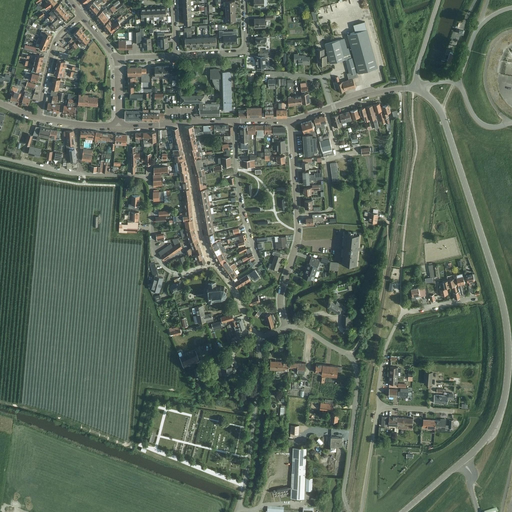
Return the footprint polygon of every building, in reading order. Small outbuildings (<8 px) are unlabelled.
[(56,0),(51,0),(44,6),(47,10),(51,7),(57,2),(56,0)] [(95,0),(94,1),(88,6),(91,10),(97,5),(99,3),(102,1),(102,0),(95,0)] [(329,2),(319,5),(319,7),(315,8),(316,13),(331,9),(329,2)] [(101,9),(100,8),(102,6),(99,3),(97,5),(91,10),(94,14),(101,9)] [(55,15),(63,8),(59,4),(50,12),(52,14),(53,13),(55,15)] [(58,18),(66,12),(63,8),(55,15),(53,17),(49,19),(51,21),(57,17),(58,18)] [(99,20),(107,13),(110,11),(109,9),(107,10),(106,8),(102,10),(95,15),(99,20)] [(108,14),(111,12),(110,11),(107,13),(99,20),(102,24),(110,17),(108,14)] [(69,16),(66,12),(58,18),(49,26),(53,30),(56,27),(55,26),(59,23),(58,22),(61,19),(63,21),(69,16)] [(265,19),(255,19),(255,27),(265,27),(265,19)] [(106,30),(113,24),(115,23),(114,22),(112,23),(110,20),(103,26),(106,30)] [(344,38),(325,44),(330,63),(345,59),(345,60),(349,73),(347,74),(349,80),(339,83),(337,76),(335,77),(336,81),(333,82),(335,89),(338,88),(339,92),(356,87),(353,78),(354,78),(358,76),(357,73),(377,67),(365,21),(354,24),(356,32),(348,34),(352,49),(354,57),(352,58),(351,52),(348,53),(344,38)] [(116,29),(114,26),(116,25),(115,23),(113,24),(106,30),(109,34),(116,29)] [(77,37),(83,32),(80,28),(72,35),(73,36),(75,35),(77,37)] [(45,33),(43,37),(50,40),(52,35),(42,30),(41,33),(43,34),(44,33),(45,33)] [(224,30),(220,30),(220,37),(224,37),(224,44),(229,43),(229,42),(237,42),(236,34),(232,34),(232,32),(224,33),(224,30)] [(80,41),(86,36),(83,32),(77,37),(77,38),(75,39),(76,40),(78,39),(80,41)] [(158,36),(157,36),(158,47),(161,47),(161,48),(168,47),(168,37),(165,37),(164,33),(157,33),(158,36)] [(262,37),(256,37),(256,46),(267,45),(266,37),(269,37),(269,33),(262,34),(262,37)] [(141,41),(144,41),(144,48),(151,48),(151,38),(144,38),(144,35),(140,35),(141,41)] [(90,40),(86,36),(80,41),(79,43),(82,47),(90,40)] [(46,50),(48,45),(37,40),(36,43),(39,44),(39,43),(40,43),(39,47),(46,50)] [(129,40),(119,40),(119,49),(132,49),(132,44),(131,42),(129,42),(129,40)] [(316,53),(318,53),(318,64),(326,64),(326,55),(324,55),(324,49),(316,49),(316,53)] [(456,58),(457,54),(450,51),(447,60),(453,62),(453,61),(454,57),(456,58)] [(258,56),(257,56),(257,67),(266,67),(265,57),(268,57),(268,52),(258,53),(258,56)] [(294,62),(299,62),(299,63),(305,63),(305,64),(310,64),(310,57),(306,57),(306,55),(299,55),(299,54),(294,54),(294,62)] [(163,76),(162,66),(155,67),(155,72),(152,72),(153,79),(159,79),(159,76),(163,76)] [(175,71),(169,72),(169,66),(162,66),(163,76),(166,76),(166,78),(175,78),(175,71)] [(128,74),(128,76),(141,76),(142,82),(150,81),(149,73),(146,73),(146,68),(141,68),(141,67),(128,67),(128,70),(126,70),(126,74),(128,74)] [(231,76),(231,71),(223,71),(220,71),(220,69),(217,69),(214,68),(212,69),(210,69),(210,77),(213,77),(213,79),(213,80),(214,82),(215,84),(214,85),(214,86),(215,87),(215,88),(216,89),(217,89),(218,89),(219,89),(220,90),(220,91),(221,92),(221,93),(221,94),(222,95),(222,96),(222,97),(222,98),(221,100),(221,101),(221,102),(222,103),(217,104),(217,102),(211,102),(211,104),(205,104),(205,107),(217,106),(220,106),(220,109),(224,109),(224,110),(225,110),(227,110),(228,110),(232,110),(231,103),(232,100),(231,98),(231,93),(232,91),(231,89),(231,80),(231,78),(231,76)] [(67,73),(65,72),(55,70),(54,75),(65,78),(67,73)] [(26,71),(25,75),(31,76),(31,80),(38,82),(39,75),(26,71)] [(0,74),(0,82),(3,83),(4,80),(8,82),(10,75),(6,74),(5,76),(0,74)] [(304,90),(308,90),(308,87),(307,87),(306,82),(300,83),(302,94),(301,94),(301,95),(302,103),(310,102),(311,102),(310,98),(309,98),(308,93),(305,93),(304,90)] [(13,91),(10,99),(18,102),(21,94),(13,91)] [(204,95),(196,95),(191,95),(191,91),(181,91),(181,95),(181,102),(199,102),(200,110),(199,110),(200,115),(206,115),(206,116),(220,115),(220,109),(220,106),(217,106),(205,107),(205,104),(205,101),(204,95)] [(24,96),(21,103),(28,105),(30,98),(27,97),(29,93),(25,92),(24,96)] [(89,95),(79,95),(78,105),(98,106),(98,97),(88,97),(89,95)] [(302,103),(301,95),(288,97),(289,105),(302,103)] [(53,112),(54,104),(55,96),(52,96),(51,103),(48,103),(47,111),(53,112)] [(69,114),(70,106),(71,99),(68,98),(67,106),(64,105),(63,113),(69,114)] [(379,111),(381,119),(384,118),(380,103),(373,105),(375,112),(379,111)] [(383,110),(384,114),(383,114),(384,118),(389,116),(388,113),(391,112),(389,104),(383,106),(384,110),(383,110)] [(372,105),(366,107),(370,120),(373,119),(376,128),(379,128),(377,121),(372,105)] [(262,107),(247,108),(247,109),(239,109),(239,118),(262,117),(262,107)] [(265,107),(265,117),(274,117),(273,107),(265,107)] [(364,116),(365,122),(369,121),(365,107),(359,109),(361,116),(364,116)] [(358,109),(350,111),(352,119),(360,117),(358,109)] [(154,110),(154,113),(154,121),(160,121),(160,117),(164,117),(164,113),(160,113),(160,110),(154,110)] [(142,120),(143,112),(143,111),(136,111),(125,111),(125,120),(142,120)] [(349,111),(339,114),(341,122),(342,125),(346,124),(346,121),(351,119),(349,111)] [(324,114),(318,116),(321,125),(320,125),(321,129),(325,128),(324,123),(327,122),(324,114)] [(333,123),(334,127),(341,125),(338,115),(332,117),(333,123)] [(311,120),(301,123),(304,133),(306,132),(306,134),(304,134),(302,134),(304,155),(314,154),(314,151),(317,151),(316,136),(313,136),(313,130),(314,130),(313,127),(314,126),(313,122),(312,122),(311,120)] [(225,130),(228,130),(229,126),(229,125),(214,125),(214,130),(221,130),(221,133),(225,133),(225,130)] [(248,139),(247,125),(238,126),(239,133),(241,133),(241,146),(248,146),(248,139)] [(256,134),(255,125),(247,125),(248,139),(252,139),(252,133),(254,133),(254,134),(256,134)] [(265,134),(265,125),(255,125),(256,134),(265,134)] [(49,139),(51,129),(36,126),(33,135),(37,136),(37,140),(39,140),(40,136),(44,137),(44,138),(49,139)] [(173,143),(169,143),(170,145),(171,150),(173,150),(173,149),(182,147),(178,129),(177,128),(172,129),(174,136),(171,137),(173,143)] [(57,130),(51,129),(49,139),(50,139),(50,138),(56,139),(56,138),(57,130)] [(75,145),(74,131),(74,130),(64,131),(64,136),(66,136),(67,145),(75,145)] [(95,139),(96,131),(81,130),(81,136),(86,136),(86,139),(95,139)] [(149,132),(143,132),(143,138),(143,139),(144,142),(144,141),(144,143),(150,143),(150,141),(152,141),(156,141),(156,131),(149,132)] [(200,133),(200,131),(195,131),(194,131),(194,132),(186,133),(186,139),(198,137),(197,133),(200,133)] [(143,132),(135,133),(135,139),(136,143),(139,142),(139,138),(143,138),(143,132)] [(114,141),(114,134),(102,133),(101,142),(105,143),(106,142),(106,140),(114,141)] [(126,145),(127,134),(116,134),(115,142),(122,142),(122,145),(126,145)] [(276,144),(276,151),(285,151),(285,144),(285,140),(278,140),(278,137),(272,138),(272,141),(276,141),(276,144)] [(195,138),(186,139),(189,149),(197,148),(198,151),(200,151),(201,150),(199,141),(196,142),(195,139),(195,138)] [(332,150),(330,140),(329,139),(324,140),(320,141),(323,153),(326,152),(329,151),(332,150)] [(30,146),(28,154),(39,156),(41,149),(30,146)] [(77,161),(75,149),(74,149),(74,146),(67,147),(67,150),(68,162),(77,161)] [(174,153),(171,153),(172,156),(174,155),(184,153),(182,147),(173,149),(173,150),(174,153)] [(90,161),(92,149),(84,148),(82,160),(90,161)] [(203,156),(201,150),(200,151),(198,151),(197,148),(189,149),(192,160),(202,158),(204,157),(204,156),(203,156)] [(139,163),(139,158),(140,158),(139,153),(131,153),(131,165),(138,165),(138,163),(139,163)] [(175,159),(173,159),(174,162),(176,162),(185,160),(184,153),(174,155),(175,159)] [(222,157),(218,157),(218,163),(223,163),(223,166),(231,165),(230,156),(222,157)] [(202,158),(192,160),(194,171),(202,169),(202,167),(203,167),(201,160),(206,159),(205,157),(204,157),(202,158)] [(312,161),(311,158),(302,159),(302,162),(301,162),(302,168),(308,168),(308,164),(312,163),(312,165),(314,164),(314,161),(312,161)] [(186,164),(185,160),(176,162),(174,162),(175,164),(177,164),(178,172),(173,172),(187,172),(186,164)] [(202,169),(194,171),(196,176),(205,174),(204,171),(204,170),(206,170),(208,169),(208,167),(204,167),(203,167),(202,167),(202,169)] [(188,180),(187,172),(173,172),(174,173),(174,175),(179,175),(179,176),(181,176),(181,180),(188,180)] [(205,179),(205,174),(196,176),(198,189),(207,188),(206,184),(203,185),(202,179),(205,179)] [(189,188),(188,180),(181,180),(175,180),(176,185),(179,185),(179,188),(180,189),(189,188)] [(319,190),(319,187),(319,184),(312,185),(312,187),(303,188),(304,194),(313,194),(313,190),(319,190)] [(191,202),(189,188),(180,189),(182,201),(186,201),(186,203),(191,202)] [(163,191),(159,191),(153,191),(154,200),(164,200),(163,191)] [(131,206),(129,206),(128,208),(139,209),(139,195),(132,195),(131,206)] [(192,215),(191,202),(186,203),(186,201),(182,201),(183,211),(184,215),(186,214),(186,215),(192,215)] [(131,213),(128,212),(128,220),(131,220),(138,221),(139,212),(131,212),(131,213)] [(365,212),(364,215),(369,215),(369,216),(368,221),(377,222),(378,213),(365,212)] [(313,217),(306,218),(306,225),(314,224),(313,221),(315,220),(315,221),(323,220),(323,217),(322,217),(321,213),(312,214),(313,217)] [(138,228),(138,221),(131,220),(128,220),(128,224),(120,224),(119,231),(138,232),(142,232),(142,228),(138,228)] [(194,228),(193,220),(185,220),(186,229),(194,228)] [(194,228),(186,229),(187,232),(183,233),(184,237),(196,233),(194,228)] [(197,239),(196,233),(184,237),(185,239),(188,238),(191,247),(185,250),(187,255),(191,253),(190,250),(192,249),(200,246),(197,239)] [(345,233),(344,247),(358,248),(359,234),(345,233)] [(213,234),(206,235),(207,242),(208,245),(218,241),(217,240),(215,241),(213,234)] [(279,241),(275,241),(276,248),(277,248),(285,247),(285,240),(286,240),(286,237),(278,238),(279,241)] [(220,241),(218,242),(218,241),(208,245),(212,251),(219,247),(220,247),(222,246),(220,241)] [(164,261),(180,249),(182,248),(179,243),(172,247),(170,249),(160,255),(164,261)] [(160,255),(170,249),(168,245),(158,252),(160,255)] [(202,253),(200,246),(192,249),(193,249),(195,255),(202,253)] [(223,251),(221,251),(219,247),(212,251),(214,256),(222,253),(226,251),(225,249),(223,250),(223,251)] [(356,265),(358,251),(343,250),(342,263),(356,265)] [(270,263),(268,268),(271,269),(271,268),(277,270),(280,263),(282,257),(280,256),(281,253),(275,251),(274,252),(273,251),(272,254),(273,254),(275,255),(272,264),(270,263)] [(228,260),(226,257),(223,252),(222,253),(214,256),(217,262),(220,265),(226,261),(227,261),(228,260)] [(204,258),(202,253),(195,255),(194,255),(196,259),(194,260),(194,261),(204,258)] [(307,263),(306,268),(313,270),(317,271),(318,267),(320,260),(313,258),(311,257),(310,261),(311,261),(310,264),(307,263)] [(227,261),(226,261),(220,265),(223,270),(234,263),(229,266),(228,264),(231,262),(229,261),(230,260),(230,259),(227,261)] [(328,259),(328,267),(336,267),(336,259),(328,259)] [(237,268),(234,263),(223,270),(227,274),(235,269),(237,268)] [(150,265),(153,275),(158,274),(155,264),(150,265)] [(303,274),(302,277),(310,279),(312,275),(315,276),(318,276),(319,271),(317,271),(313,270),(306,268),(304,274),(303,274)] [(235,269),(227,274),(231,280),(237,276),(236,275),(237,274),(235,271),(236,270),(235,269)] [(255,269),(234,283),(237,288),(253,278),(254,280),(259,277),(258,274),(255,269)] [(472,274),(466,276),(470,291),(472,290),(470,283),(472,283),(472,281),(474,280),(472,274)] [(154,284),(153,290),(159,291),(163,277),(156,276),(154,276),(152,284),(154,284)] [(463,276),(456,278),(458,285),(459,290),(461,289),(460,286),(462,286),(461,284),(465,283),(463,276)] [(453,279),(448,280),(450,287),(453,286),(454,292),(453,292),(455,299),(460,298),(458,291),(457,291),(456,285),(457,285),(455,281),(454,282),(453,279)] [(440,290),(439,290),(441,295),(448,293),(447,288),(450,287),(448,280),(442,281),(443,282),(444,288),(440,290)] [(181,286),(179,282),(170,286),(172,292),(182,288),(182,287),(182,286),(182,285),(181,286)] [(220,287),(217,288),(217,287),(216,287),(216,282),(208,283),(209,288),(208,288),(208,289),(207,289),(207,290),(208,290),(209,299),(208,299),(208,300),(209,300),(209,301),(210,301),(210,300),(214,299),(214,300),(215,300),(215,299),(218,299),(218,300),(219,300),(219,298),(222,298),(222,299),(223,299),(223,298),(225,297),(226,298),(226,297),(225,296),(226,294),(228,294),(228,293),(227,293),(226,291),(227,290),(227,289),(226,290),(224,288),(225,287),(224,286),(224,288),(221,287),(221,285),(220,285),(220,287)] [(412,300),(415,299),(416,299),(421,298),(420,296),(426,295),(424,286),(418,288),(418,287),(411,289),(413,296),(412,297),(412,300)] [(251,305),(260,301),(258,296),(248,299),(251,305)] [(335,303),(331,300),(327,307),(338,313),(339,310),(343,313),(346,307),(336,301),(335,303)] [(195,307),(192,308),(194,313),(196,313),(198,323),(206,321),(206,320),(212,318),(211,313),(204,315),(202,305),(195,307)] [(233,319),(232,313),(221,317),(223,325),(226,324),(225,321),(233,319)] [(274,326),(273,322),(274,322),(274,320),(275,319),(273,314),(271,315),(270,314),(266,316),(267,320),(265,320),(266,324),(268,324),(269,327),(274,326)] [(235,331),(237,336),(234,337),(235,340),(240,338),(239,336),(244,334),(243,329),(244,329),(242,319),(236,321),(235,320),(232,321),(234,326),(235,325),(237,331),(235,331)] [(181,333),(180,326),(169,329),(171,336),(181,333)] [(198,354),(203,352),(202,349),(207,347),(205,342),(195,345),(198,354)] [(195,350),(180,357),(182,361),(184,367),(200,361),(197,354),(195,350)] [(229,358),(228,355),(223,356),(224,360),(219,361),(220,366),(218,367),(220,373),(222,373),(233,370),(231,364),(232,364),(231,359),(230,360),(229,358)] [(289,362),(270,361),(270,369),(288,370),(289,362)] [(290,362),(289,367),(294,368),(294,372),(297,372),(305,373),(305,363),(290,362)] [(322,373),(321,375),(336,377),(337,372),(341,372),(342,367),(316,364),(315,372),(322,373)] [(205,373),(203,366),(194,369),(196,376),(205,373)] [(423,384),(431,385),(432,372),(424,371),(423,384)] [(397,384),(397,375),(389,375),(389,384),(397,384)] [(303,387),(303,379),(291,379),(291,387),(303,387)] [(397,397),(397,389),(389,388),(389,396),(397,397)] [(399,391),(398,397),(408,397),(411,397),(411,392),(408,392),(408,389),(400,389),(400,391),(399,391)] [(447,403),(448,399),(451,399),(451,398),(453,398),(453,394),(448,393),(448,395),(434,395),(434,402),(447,403)] [(331,417),(329,417),(328,420),(337,421),(338,414),(331,413),(331,417)] [(397,425),(398,417),(389,416),(388,424),(397,425)] [(398,417),(397,425),(401,425),(401,428),(406,429),(406,426),(412,426),(413,418),(398,417)] [(423,419),(423,427),(427,427),(435,428),(435,420),(423,419)] [(441,420),(435,420),(435,428),(445,429),(446,419),(442,419),(441,420)] [(291,433),(290,437),(296,437),(296,434),(298,434),(299,434),(299,425),(298,425),(291,425),(291,433)] [(329,445),(330,445),(330,450),(336,451),(336,446),(342,446),(342,438),(330,437),(329,445)] [(293,448),(291,494),(292,494),(292,495),(294,495),(295,494),(304,494),(304,489),(305,489),(305,491),(312,491),(312,478),(306,478),(305,478),(306,448),(293,448)]
